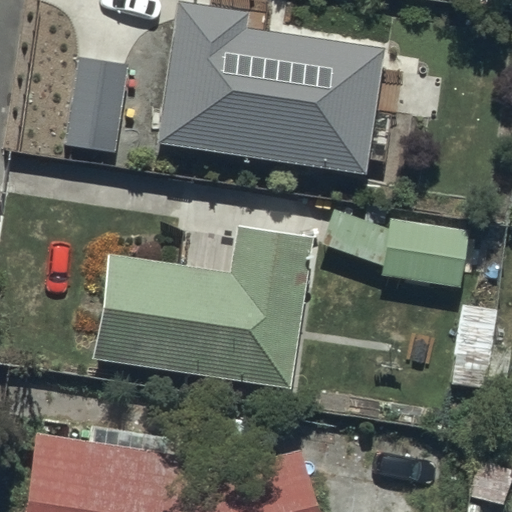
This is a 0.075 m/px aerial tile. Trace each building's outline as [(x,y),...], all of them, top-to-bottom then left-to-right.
[(247,16),(181,6),(159,143),(366,175),(386,50),(245,28),(247,16)] [(128,67),(78,61),(67,146),(116,153),(128,67)] [(466,236),(387,226),(380,280),(459,290),(466,236)] [(106,262),(91,367),(289,392),(309,243),(236,233),(230,279),(106,262)] [(318,511),(305,454),(202,460),(40,438),(30,511),(318,511)]
